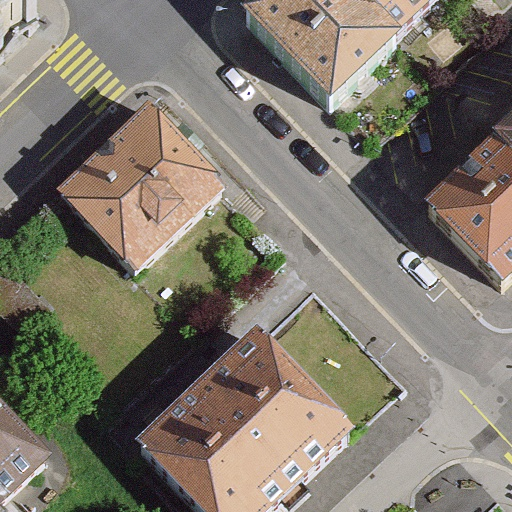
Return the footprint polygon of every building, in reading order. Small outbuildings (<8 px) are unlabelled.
[(0,0),(0,65),(16,50),(36,31),(36,30),(39,27),(35,23),(39,20),(19,0),(0,0)] [(273,0),(246,27),(330,115),(394,54),(343,0),(273,0)] [(343,0),(394,54),(398,51),(394,47),(442,2),(443,3),(445,0),(343,0)] [(179,151),(148,118),(60,201),(134,280),(223,197),(179,151)] [(511,136),(500,147),(511,159),(511,136)] [(483,164),(427,217),(501,294),(511,283),(511,159),(500,147),(483,164)] [(48,316),(0,265),(0,316),(23,340),(48,316)] [(207,395),(141,457),(192,511),(276,511),(348,445),(257,348),(207,395)] [(0,509),(36,476),(37,476),(43,470),(44,468),(44,465),(43,463),(44,463),(37,456),(37,457),(0,418),(0,509)]
